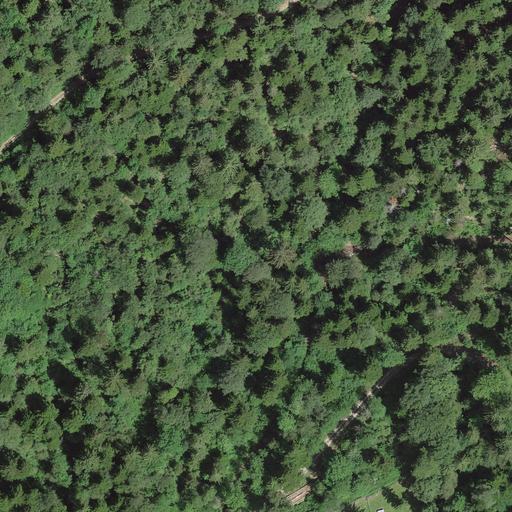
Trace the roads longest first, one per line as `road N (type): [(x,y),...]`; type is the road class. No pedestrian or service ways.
road 1 (track): [(511,238),(394,244),(331,259),(289,398),(223,511)]
road 2 (track): [(0,155),(92,72),(256,19),(289,0)]
road 3 (track): [(511,383),(477,359),(440,349),(404,360),(263,511)]
